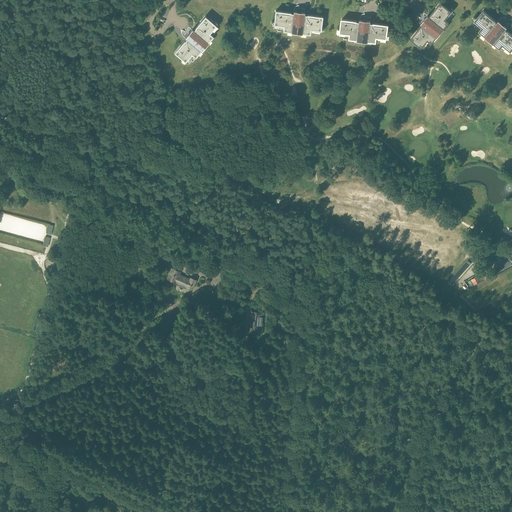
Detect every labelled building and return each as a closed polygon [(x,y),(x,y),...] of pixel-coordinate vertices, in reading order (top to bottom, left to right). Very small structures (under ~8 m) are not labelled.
[(428,15),(427,15),(426,14),(425,14),(424,13),(423,16),(422,16),(422,17),(421,17),(421,18),(421,19),(421,20),(419,23),(421,24),(422,25),(420,27),(411,39),(418,45),(421,47),(425,51),(431,43),(434,40),(437,36),(442,29),(446,25),(448,22),(455,14),(451,11),(448,9),(449,8),(446,6),(445,7),(441,3),(431,14),(429,17),(428,15)] [(304,13),(305,12),(305,11),(305,10),(305,9),(304,8),(301,10),(301,9),(300,8),(299,8),(298,8),(298,9),(297,9),(297,10),(294,10),(294,11),(293,13),(290,13),(276,11),(275,12),(274,21),(274,24),(273,29),(283,31),(287,31),(292,32),(300,33),(306,34),(310,34),(320,35),(320,30),(321,27),(322,27),(323,23),(321,23),(322,18),(322,17),(307,15),(304,15),(304,13)] [(507,28),(508,27),(508,26),(509,25),(509,24),(506,23),(506,22),(505,21),(504,21),(503,21),(502,21),(500,19),(498,21),(497,22),(495,20),(484,10),(483,11),(477,18),(475,21),(472,25),(479,31),(482,34),(486,37),(493,42),(497,46),(500,48),(507,55),(511,51),(511,49),(511,34),(508,31),(506,29),(507,28)] [(192,29),(191,29),(191,28),(190,28),(190,27),(189,27),(188,27),(188,30),(187,30),(186,30),(186,31),(185,31),(185,32),(185,33),(186,34),(184,36),(185,38),(187,39),(185,41),(175,53),(176,53),(182,59),(185,61),(189,65),(196,57),(198,54),(201,50),(207,44),(210,40),(213,37),(219,29),(216,26),(213,23),(214,22),(211,20),(210,21),(206,17),(205,17),(196,28),(194,31),(192,29)] [(371,21),(371,20),(371,19),(371,18),(371,17),(368,18),(367,17),(366,17),(365,17),(364,17),(363,18),(360,18),(360,20),(360,22),(357,21),(342,19),(342,20),(341,29),(340,33),(339,38),(349,39),(353,39),(359,40),(367,41),(372,42),(376,42),(386,44),(387,39),(387,35),(388,35),(389,32),(387,31),(388,26),(388,25),(373,23),(370,23),(371,21)] [(511,264),(509,259),(508,257),(501,255),(497,246),(484,253),(486,258),(488,257),(488,259),(487,259),(490,264),(493,262),(498,271),(511,264)] [(167,279),(176,283),(175,284),(185,288),(186,287),(192,289),(196,280),(190,278),(190,279),(179,274),(180,272),(171,268),(167,279)] [(487,271),(480,274),(483,280),(491,276),(487,271)] [(480,274),(471,280),(474,285),(475,284),(479,283),(480,282),(483,280),(480,274)] [(250,334),(260,335),(262,313),(252,312),(250,334)]
